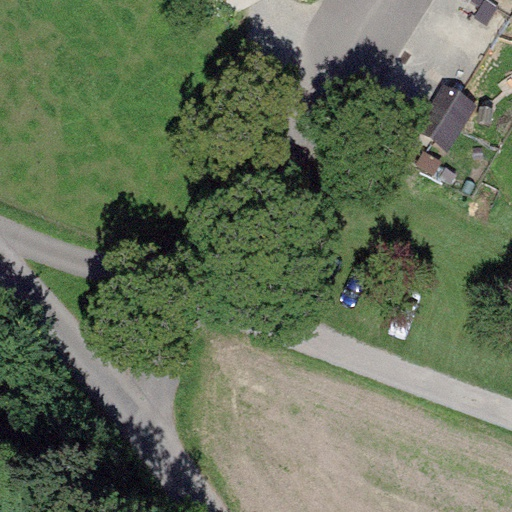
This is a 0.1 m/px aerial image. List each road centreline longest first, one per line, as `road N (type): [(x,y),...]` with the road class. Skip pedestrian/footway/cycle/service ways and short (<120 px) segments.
road 1 (track): [(511,415),(0,235)]
road 2 (track): [(384,0),(142,407)]
road 3 (unclassified): [(0,262),(142,407),(211,511)]
